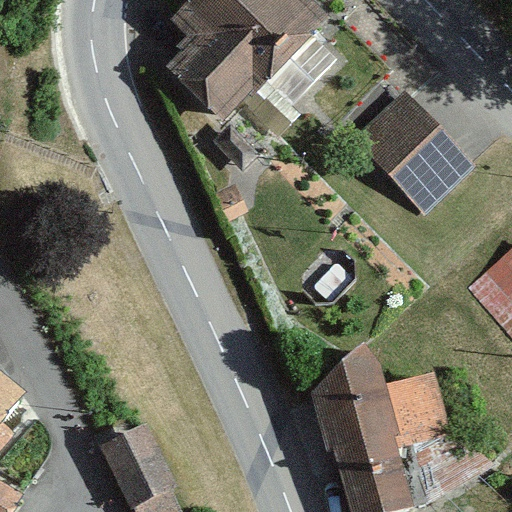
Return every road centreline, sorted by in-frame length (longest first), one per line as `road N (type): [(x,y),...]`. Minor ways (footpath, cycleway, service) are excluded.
road 1 (unclassified): [(94,0),(101,80),(289,511)]
road 2 (unclassified): [(511,86),(427,0)]
